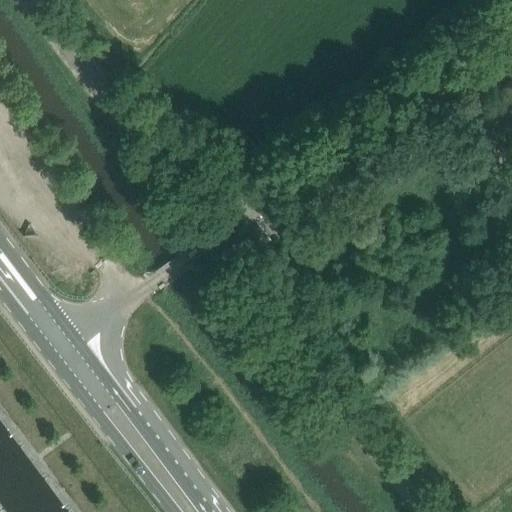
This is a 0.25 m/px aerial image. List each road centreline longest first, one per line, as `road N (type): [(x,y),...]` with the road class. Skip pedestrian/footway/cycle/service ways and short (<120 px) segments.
road 1 (unclassified): [(424,511),(375,448),(319,350),(286,265),(253,210)]
road 2 (tertiary): [(253,210),(511,21)]
road 3 (unclassified): [(253,210),(208,168),(147,137),(88,83),(22,0)]
road 4 (tertiary): [(74,340),(253,210)]
road 5 (primary): [(204,511),(74,340)]
road 6 (primary): [(52,356),(175,511)]
road 7 (primary): [(74,340),(0,241)]
